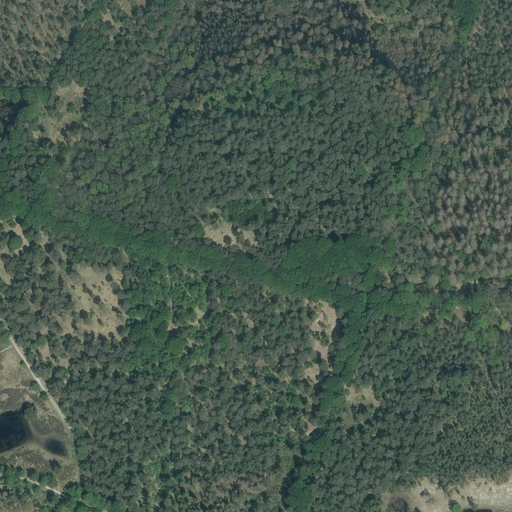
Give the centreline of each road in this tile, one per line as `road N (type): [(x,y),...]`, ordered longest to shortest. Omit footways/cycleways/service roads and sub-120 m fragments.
road 1 (track): [(478,0),(367,299)]
road 2 (unknown): [(34,373),(89,375),(261,417),(299,418),(321,435)]
road 3 (track): [(40,384),(113,388),(321,435)]
road 4 (unknown): [(321,435),(511,429)]
road 5 (track): [(194,253),(367,299)]
road 6 (track): [(367,299),(511,309)]
road 7 (track): [(367,299),(321,435)]
road 8 (track): [(79,501),(85,488),(77,436),(40,384)]
